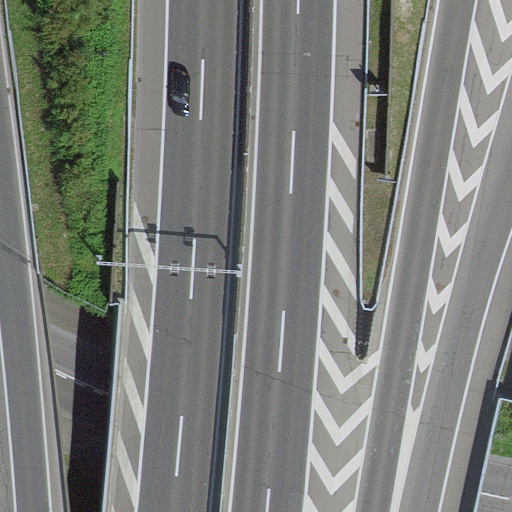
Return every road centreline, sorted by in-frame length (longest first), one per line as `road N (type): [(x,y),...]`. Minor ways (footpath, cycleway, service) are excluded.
road 1 (secondary): [(511,509),(229,435),(73,371),(0,328)]
road 2 (motorway): [(377,511),(387,408),(459,0)]
road 3 (motorway): [(262,511),(295,0)]
road 4 (motorway): [(199,0),(168,511)]
road 5 (motorway): [(418,511),(469,301),(511,170)]
road 6 (motorway): [(0,174),(33,511)]
